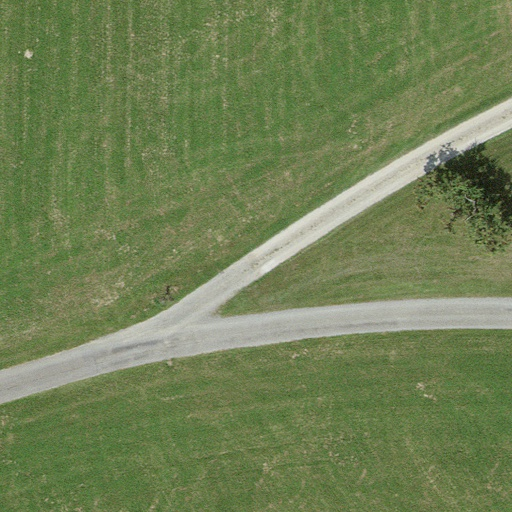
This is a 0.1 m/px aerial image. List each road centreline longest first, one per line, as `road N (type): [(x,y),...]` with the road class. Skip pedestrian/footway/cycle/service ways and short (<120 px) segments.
road 1 (unclassified): [(0,389),(149,348),(308,320),(511,312)]
road 2 (track): [(149,348),(196,306),(511,113)]
